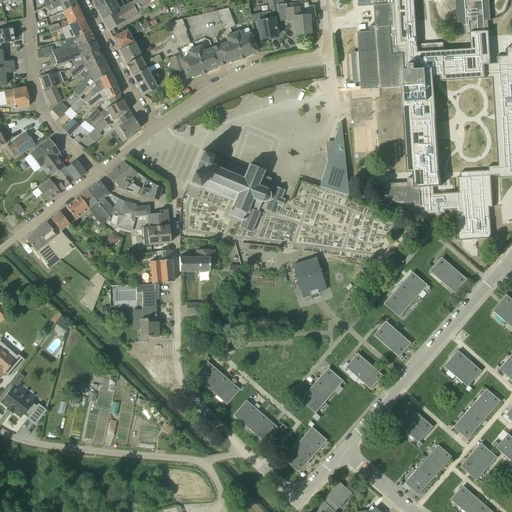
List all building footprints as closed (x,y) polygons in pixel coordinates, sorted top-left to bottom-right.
[(58,0),(57,1),(54,2),(47,6),(50,11),(60,7),(63,13),(77,6),(74,0),(58,0)] [(90,0),(97,10),(113,0),(90,0)] [(113,0),(97,10),(102,19),(119,9),(124,6),(120,0),(113,0)] [(119,9),(102,19),(108,32),(123,24),(138,15),(152,0),(132,0),(130,2),(124,6),(119,9)] [(275,0),(267,0),(270,12),(278,10),(277,5),(275,0)] [(434,194),(434,186),(441,186),(440,178),(433,81),(493,76),(492,64),(490,20),(470,22),(472,49),(421,52),(417,0),(359,0),(360,6),(374,5),(375,26),(359,27),(360,32),(356,37),(352,33),(345,34),(339,40),(340,47),(349,55),(346,58),(347,65),(353,70),(354,81),(362,89),(374,88),(380,94),(387,94),(393,87),(402,87),(408,172),(413,172),(414,178),(415,188),(419,187),(420,195),(434,194)] [(460,0),(462,15),(462,23),(470,22),(490,20),(495,20),(493,0),(460,0)] [(299,7),(286,8),(286,4),(283,4),(277,5),(278,10),(280,22),(293,21),(295,35),(311,34),(309,15),(300,15),(299,7)] [(83,18),(77,6),(63,13),(66,21),(64,22),(63,21),(58,24),(48,27),(49,33),(60,28),(83,18)] [(236,27),(229,9),(220,11),(227,30),(236,27)] [(271,38),(271,39),(279,38),(275,17),(271,18),(270,12),(250,15),(252,23),(257,22),(259,29),(261,29),(262,39),(271,38)] [(60,28),(63,33),(71,30),(75,38),(89,31),(83,18),(60,28)] [(149,27),(147,23),(146,20),(140,23),(141,26),(143,30),(149,27)] [(170,23),(175,38),(178,49),(191,44),(187,33),(188,32),(183,20),(170,23)] [(0,30),(5,29),(8,28),(7,21),(0,21),(0,30)] [(130,37),(143,30),(140,23),(112,38),(119,50),(133,42),(130,37)] [(0,30),(0,44),(14,42),(11,28),(8,28),(5,29),(0,30)] [(191,57),(181,61),(187,79),(193,77),(193,79),(216,70),(216,68),(220,67),(231,63),(231,65),(254,56),(254,54),(258,52),(249,29),(227,37),(229,43),(219,46),(204,52),(202,47),(188,52),(191,57)] [(77,48),(94,42),(90,31),(89,31),(75,38),(65,40),(68,50),(77,47),(77,48)] [(99,51),(94,42),(77,48),(77,47),(68,50),(54,54),(54,55),(53,55),(57,65),(74,60),(74,58),(80,55),(81,59),(99,51)] [(133,42),(119,50),(118,50),(125,63),(140,54),(134,42),(133,42)] [(495,76),(502,165),(500,165),(501,174),(501,178),(511,177),(511,44),(507,45),(507,55),(499,54),(499,63),(492,64),(493,76),(495,76)] [(53,55),(54,55),(54,54),(52,46),(37,51),(37,59),(53,55)] [(3,62),(2,51),(0,50),(0,68),(14,67),(13,61),(3,62)] [(102,57),(99,51),(81,59),(82,60),(73,67),(75,69),(69,73),(72,79),(77,77),(80,75),(86,68),(85,65),(102,57)] [(130,71),(132,76),(152,66),(161,61),(159,55),(143,62),(141,57),(126,64),(129,72),(130,71)] [(178,84),(179,83),(187,81),(186,80),(187,79),(181,61),(180,55),(171,58),(178,84)] [(106,65),(102,57),(85,65),(86,68),(80,75),(84,79),(89,74),(106,65)] [(106,65),(89,74),(84,79),(73,91),(77,97),(87,86),(91,80),(93,83),(110,74),(106,65)] [(132,76),(143,96),(157,88),(154,83),(160,80),(152,66),(132,76)] [(0,86),(6,85),(5,74),(15,72),(14,67),(0,68),(0,86)] [(44,90),(59,84),(55,73),(39,76),(44,90)] [(115,84),(110,74),(93,83),(96,87),(90,90),(91,91),(89,92),(83,100),(80,97),(70,108),(77,114),(86,104),(90,97),(115,84)] [(59,84),(44,90),(52,106),(63,101),(57,89),(61,87),(60,84),(59,84)] [(86,104),(89,106),(91,107),(101,99),(103,103),(108,100),(119,95),(120,95),(115,84),(90,97),(86,104)] [(0,92),(0,105),(6,105),(6,106),(14,105),(15,109),(28,107),(25,88),(4,91),(4,92),(0,92)] [(114,123),(119,119),(128,110),(123,100),(122,101),(119,95),(108,100),(112,106),(106,109),(100,114),(96,109),(94,111),(86,119),(84,121),(94,129),(104,120),(109,115),(114,123)] [(59,119),(68,109),(62,103),(51,111),(59,119)] [(118,128),(126,140),(134,135),(133,133),(140,129),(133,118),(128,110),(119,119),(123,124),(118,128)] [(72,119),(63,129),(69,136),(79,126),(72,119)] [(101,136),(99,133),(108,125),(104,120),(94,129),(87,136),(94,143),(101,136)] [(335,141),(326,142),(327,148),(328,162),(320,188),(348,197),(349,196),(348,196),(341,123),(335,141)] [(12,142),(13,144),(17,149),(20,154),(34,145),(25,133),(12,142)] [(77,135),(73,140),(77,143),(81,139),(77,135)] [(49,140),(29,155),(40,168),(44,165),(52,176),(54,175),(64,167),(56,156),(60,153),(49,140)] [(271,180),(262,176),(264,171),(249,165),(246,171),(212,157),(212,156),(202,152),(188,183),(199,188),(200,187),(233,201),(229,211),(230,211),(228,215),(242,221),(240,228),(252,233),(260,213),(258,211),(260,208),(276,214),(280,206),(283,207),(286,200),(282,198),(285,191),(269,184),(271,180)] [(64,167),(54,175),(58,179),(56,181),(62,189),(69,184),(64,178),(69,174),(75,182),(86,173),(76,161),(66,168),(65,167),(64,167)] [(127,182),(132,178),(138,173),(124,162),(113,171),(127,182)] [(434,194),(426,195),(420,195),(420,207),(421,214),(445,213),(445,210),(457,209),(459,240),(491,238),(489,207),(492,207),(490,175),(501,174),(500,165),(490,166),(491,168),(458,170),(460,193),(434,194)] [(127,182),(113,171),(106,176),(120,188),(137,195),(140,188),(134,184),(134,183),(131,182),(130,183),(128,182),(127,183),(127,182)] [(391,199),(393,201),(396,202),(399,204),(402,204),(407,205),(411,204),(415,204),(415,207),(420,207),(420,195),(419,187),(415,188),(414,178),(407,179),(407,183),(383,184),(383,186),(384,189),(385,192),(386,194),(388,197),(391,199)] [(62,189),(56,181),(53,183),(49,179),(37,188),(47,202),(59,193),(58,192),(62,189)] [(152,184),(146,179),(142,187),(139,196),(157,200),(160,188),(152,184)] [(100,182),(88,191),(108,218),(111,214),(117,216),(120,216),(123,202),(124,201),(118,198),(113,208),(104,198),(109,194),(100,182)] [(108,218),(88,191),(66,208),(76,220),(89,210),(102,226),(108,218)] [(124,201),(123,202),(120,216),(117,216),(114,228),(117,228),(131,232),(134,221),(148,220),(149,227),(143,227),(144,246),(170,244),(167,210),(155,211),(155,206),(136,208),(135,204),(124,201)] [(23,211),(17,204),(12,209),(15,212),(18,215),(23,211)] [(69,224),(60,212),(51,219),(60,231),(69,224)] [(46,223),(36,231),(58,258),(60,257),(61,258),(68,253),(67,251),(73,246),(63,233),(57,238),(63,246),(57,250),(51,241),(57,236),(46,223)] [(26,239),(26,240),(36,252),(42,248),(49,256),(43,261),(47,266),(58,258),(36,231),(26,239)] [(107,241),(115,246),(119,239),(112,234),(107,241)] [(179,272),(181,272),(209,272),(209,259),(215,259),(215,250),(196,250),(196,257),(179,257),(179,272)] [(173,282),(170,251),(157,252),(158,261),(150,262),(152,284),(173,282)] [(326,290),(316,261),(315,258),(291,266),(302,298),(326,290)] [(442,258),(430,271),(442,282),(454,269),(442,258)] [(241,274),(241,273),(241,266),(229,265),(229,274),(241,274)] [(442,282),(455,293),(467,280),(454,269),(442,282)] [(427,285),(413,272),(403,283),(418,296),(427,285)] [(88,286),(99,290),(103,278),(93,274),(88,286)] [(403,283),(394,293),(409,306),(418,296),(403,283)] [(136,285),(136,291),(136,293),(142,292),(142,319),(140,319),(140,337),(158,337),(158,322),(156,322),(156,300),(160,300),(159,285),(136,285)] [(394,293),(384,304),(399,317),(409,306),(394,293)] [(86,295),(80,301),(92,312),(95,304),(86,295)] [(511,312),(511,299),(507,295),(493,311),(505,321),(511,312)] [(0,322),(10,314),(8,312),(6,314),(1,307),(0,307),(0,302),(1,302),(0,300),(0,322)] [(347,300),(341,307),(344,310),(350,303),(347,300)] [(101,313),(101,314),(101,315),(102,315),(102,316),(103,316),(104,317),(105,317),(106,317),(107,317),(108,317),(108,316),(109,316),(110,315),(110,314),(110,313),(111,312),(110,312),(110,311),(110,310),(109,309),(108,308),(107,308),(106,308),(105,308),(104,308),(103,308),(103,309),(102,309),(102,310),(101,310),(101,311),(101,312),(101,313)] [(51,321),(55,324),(56,322),(61,316),(58,312),(51,321)] [(61,316),(56,322),(61,326),(67,330),(69,324),(61,316)] [(399,333),(386,322),(374,335),(387,346),(399,333)] [(387,346),(399,357),(411,344),(399,333),(387,346)] [(0,340),(0,377),(4,373),(9,378),(24,360),(18,355),(18,356),(0,340)] [(165,340),(146,341),(147,349),(153,349),(154,363),(155,366),(161,372),(168,365),(167,362),(170,362),(170,347),(165,347),(165,340)] [(444,367),(456,377),(469,361),(458,351),(444,367)] [(358,354),(346,367),(359,378),(370,365),(358,354)] [(511,357),(511,356),(499,369),(511,380),(511,357)] [(468,387),(481,371),(469,361),(456,377),(468,387)] [(207,362),(195,377),(206,386),(218,372),(207,362)] [(359,378),(371,389),(383,376),(370,365),(359,378)] [(334,393),(344,381),(329,369),(319,380),(334,393)] [(206,386),(216,395),(228,380),(218,372),(206,386)] [(216,395),(227,405),(240,390),(228,380),(216,395)] [(310,390),(325,403),(334,393),(319,380),(310,390)] [(34,401),(13,385),(0,402),(7,408),(6,410),(12,414),(13,412),(21,418),(25,412),(29,415),(27,419),(35,426),(47,410),(38,404),(35,407),(31,404),(34,401)] [(301,401),(315,413),(325,403),(310,390),(301,401)] [(487,390),(475,403),(489,415),(500,401),(487,390)] [(233,416),(244,425),(257,411),(246,401),(233,416)] [(489,415),(475,403),(465,415),(478,427),(489,415)] [(396,422),(407,433),(421,417),(409,407),(396,422)] [(257,411),(244,425),(255,434),(267,419),(257,411)] [(321,418),(315,413),(312,417),(318,422),(321,418)] [(454,428),(467,440),(478,427),(465,415),(454,428)] [(421,417),(407,433),(419,443),(420,442),(433,427),(421,417)] [(255,434),(265,443),(278,429),(267,419),(255,434)] [(110,423),(107,435),(113,437),(116,425),(110,423)] [(173,429),(165,423),(161,428),(169,434),(173,429)] [(282,424),(278,429),(283,433),(287,428),(282,424)] [(318,451),(327,440),(312,427),(303,438),(318,451)] [(508,458),(511,453),(511,437),(508,434),(496,448),(508,458)] [(294,449),(308,462),(318,451),(303,438),(294,449)] [(470,456),(486,469),(497,457),(481,444),(470,456)] [(440,471),(452,457),(438,445),(427,459),(440,471)] [(284,460),(299,473),(308,462),(294,449),(284,460)] [(461,467),(476,481),(486,469),(470,456),(461,467)] [(430,482),(440,471),(427,459),(416,471),(430,482)] [(416,471),(405,484),(419,495),(430,482),(416,471)] [(335,511),(352,493),(340,482),(326,497),(328,499),(316,511),(335,511)] [(451,500),(463,510),(475,497),(463,486),(451,500)] [(482,511),(487,508),(475,497),(463,510),(463,511),(464,511),(482,511)]
